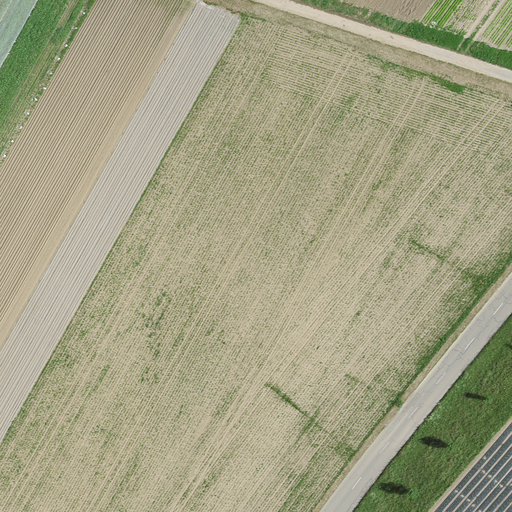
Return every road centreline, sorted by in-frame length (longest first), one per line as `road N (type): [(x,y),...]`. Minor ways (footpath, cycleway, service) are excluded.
road 1 (tertiary): [(511,291),(335,511)]
road 2 (track): [(274,0),(511,75)]
